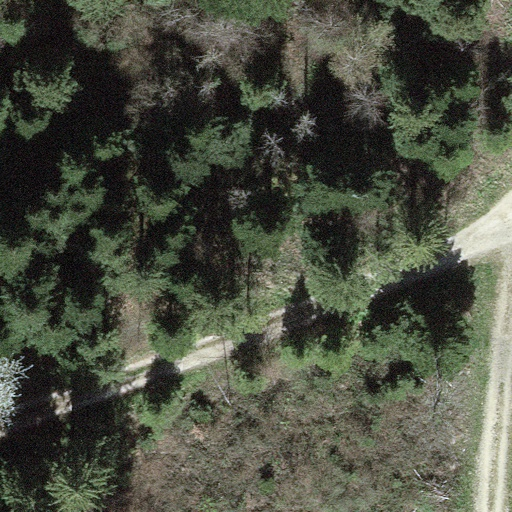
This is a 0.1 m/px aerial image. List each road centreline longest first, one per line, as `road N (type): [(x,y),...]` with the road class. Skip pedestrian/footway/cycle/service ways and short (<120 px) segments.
road 1 (track): [(511,206),(503,217),(365,275),(0,409)]
road 2 (track): [(511,394),(503,217),(511,215)]
